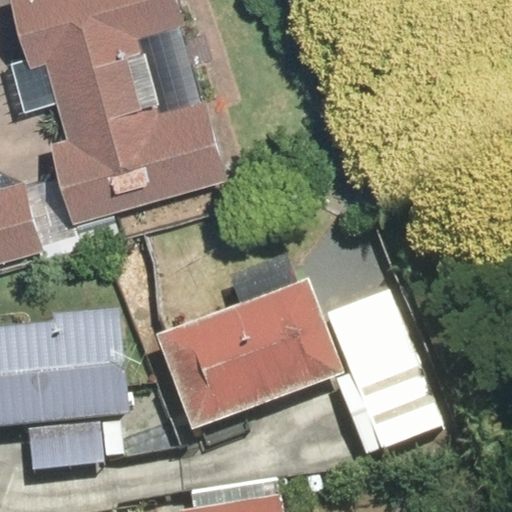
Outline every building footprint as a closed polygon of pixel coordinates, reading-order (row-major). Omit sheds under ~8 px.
[(195,0),(29,0),(47,62),(62,58),(86,144),(70,148),(90,221),(244,179),(222,100),(174,113),(153,36),(201,23),(195,0)] [(0,265),(57,249),(37,180),(0,190),(0,265)] [(321,286),(170,343),(206,437),(357,380),(321,286)] [(401,298),(342,322),(396,456),(455,432),(401,298)] [(67,330),(0,335),(0,434),(144,422),(135,315),(66,321),(67,330)] [(293,511),(292,503),(233,511),(293,511)]
